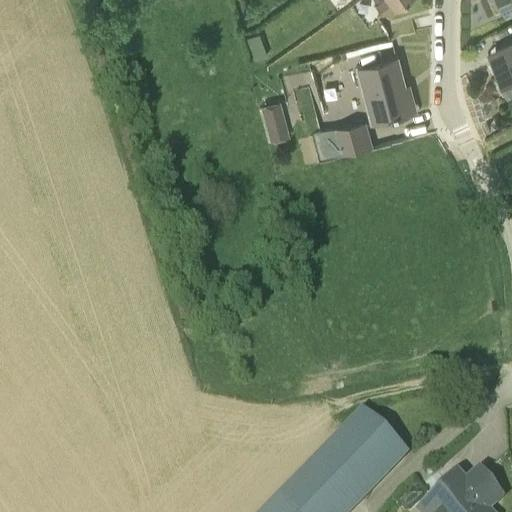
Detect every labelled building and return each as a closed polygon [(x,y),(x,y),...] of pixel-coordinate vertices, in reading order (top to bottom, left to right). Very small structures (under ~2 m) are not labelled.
[(382,0),(376,5),(382,14),(400,0),(382,0)] [(511,0),(498,0),(504,11),(511,7),(511,0)] [(506,94),(511,91),(511,40),(494,49),(500,62),(493,65),(506,94)] [(262,44),(249,49),(253,60),(266,55),(262,44)] [(373,122),(410,112),(396,57),(358,66),(373,122)] [(266,129),(284,124),(278,102),(260,107),(266,129)] [(342,158),(371,150),(363,121),(334,129),(342,158)] [(318,164),(342,158),(334,129),(311,135),(318,164)] [(360,413),(274,498),(288,511),(354,511),(407,459),(360,413)] [(486,511),(498,501),(478,479),(477,481),(481,486),(468,497),(454,481),(421,510),(423,511),(486,511)]
